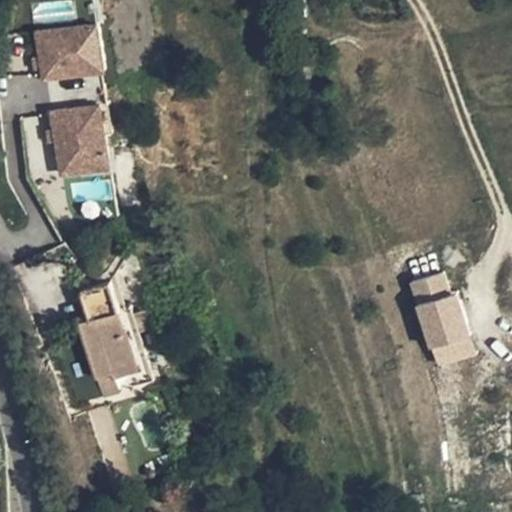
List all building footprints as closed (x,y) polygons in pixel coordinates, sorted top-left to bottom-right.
[(69,40),(39,45),(44,77),(106,68),(99,21),(67,26),(69,40)] [(37,30),(39,45),(69,40),(67,26),(37,30)] [(310,53),(298,54),(298,79),(311,78),(310,53)] [(34,57),(36,69),(43,68),(41,55),(34,57)] [(102,102),(53,110),(56,128),(58,141),(60,159),(110,152),(102,102)] [(58,141),(56,128),(48,129),(50,142),(58,141)] [(110,152),(60,159),(63,173),(112,165),(110,152)] [(442,274),(410,283),(417,305),(413,306),(426,350),(430,349),(435,366),(474,355),(456,295),(449,297),(442,274)] [(112,278),(82,287),(90,316),(91,317),(122,309),(112,278)] [(122,309),(91,317),(90,316),(81,319),(98,375),(114,370),(116,375),(121,389),(155,379),(132,305),(122,309)] [(114,370),(98,375),(104,394),(121,389),(116,375),(114,370)]
